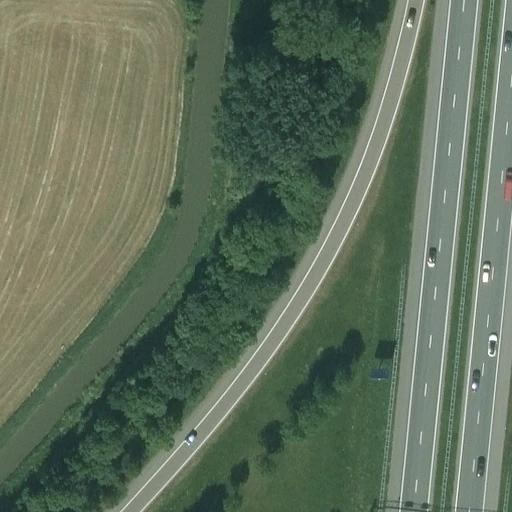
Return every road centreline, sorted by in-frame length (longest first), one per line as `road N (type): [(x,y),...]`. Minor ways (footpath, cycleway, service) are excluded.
road 1 (motorway): [(417,0),(368,174),(323,261),(271,349),(132,511)]
road 2 (motorway): [(458,0),(409,511)]
road 3 (motorway): [(466,511),(511,62)]
